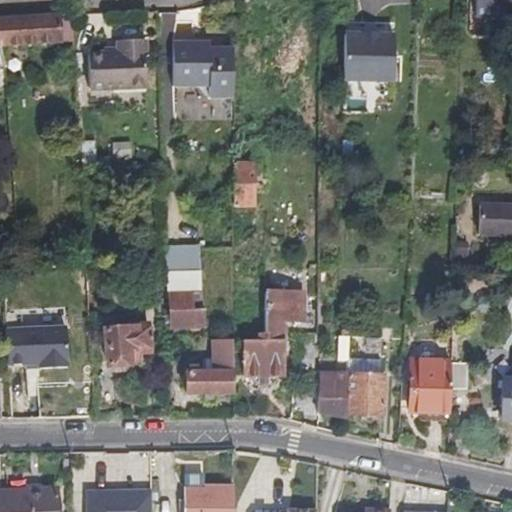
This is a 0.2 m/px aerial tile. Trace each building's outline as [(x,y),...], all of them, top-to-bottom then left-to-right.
[(511,28),(511,0),(473,0),(471,27),(511,28)] [(0,53),(57,43),(57,16),(0,19),(0,68),(2,69),(0,61),(0,53)] [(343,38),(342,83),(392,84),(393,38),(377,38),(377,35),(360,35),(360,38),(343,38)] [(142,42),(116,42),(116,55),(87,56),(88,90),(143,88),(142,42)] [(209,97),(233,98),(232,48),(210,48),(210,42),(173,42),(174,88),(201,88),(209,97)] [(252,164),(233,164),(232,206),(252,206),(252,164)] [(511,204),(476,202),(475,235),(511,235),(511,204)] [(168,328),(200,328),(201,312),(189,312),(189,296),(198,296),(197,274),(166,275),(168,328)] [(301,296),(265,295),(265,337),(257,338),(257,344),(242,344),(242,382),(281,382),(282,325),(301,325),(301,296)] [(89,418),(115,418),(111,370),(137,367),(136,355),(148,354),(145,324),(103,327),(105,362),(87,363),(89,418)] [(37,330),(20,331),(22,368),(38,367),(37,330)] [(184,396),(230,396),(232,342),(212,342),(212,372),(184,372),(184,396)] [(309,348),(295,347),(292,375),(307,376),(309,348)] [(405,411),(445,413),(446,388),(447,362),(409,359),(405,411)] [(494,415),(511,416),(511,359),(511,373),(497,373),(494,415)] [(465,363),(447,362),(446,388),(464,390),(465,363)] [(381,369),(347,367),(346,382),(343,415),(381,419),(381,369)] [(343,415),(346,382),(319,379),(317,414),(343,420),(343,415)] [(184,511),(233,511),(233,489),(184,490),(184,511)] [(56,511),(55,490),(0,493),(0,511),(56,511)] [(150,511),(150,493),(93,494),(93,511),(150,511)] [(315,511),(316,501),(288,502),(287,510),(256,510),(255,511),(315,511)]
